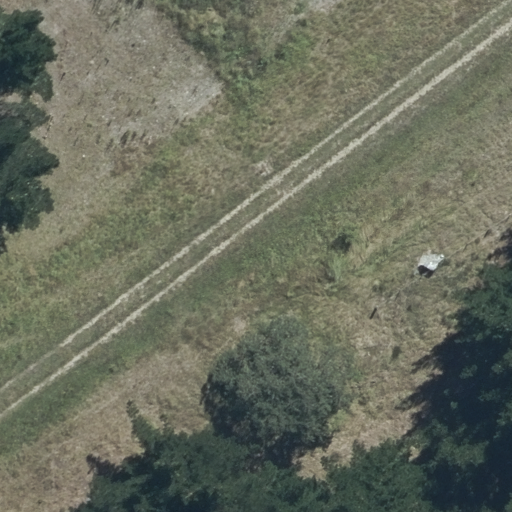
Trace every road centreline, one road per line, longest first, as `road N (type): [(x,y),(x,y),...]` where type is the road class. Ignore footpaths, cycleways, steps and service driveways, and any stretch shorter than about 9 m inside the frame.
road 1 (track): [(0,359),(468,0)]
road 2 (track): [(163,0),(0,139)]
